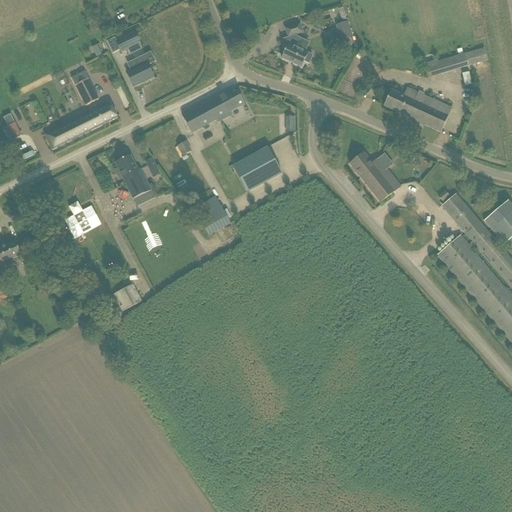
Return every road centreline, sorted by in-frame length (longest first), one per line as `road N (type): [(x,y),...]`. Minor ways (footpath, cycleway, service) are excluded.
road 1 (unclassified): [(511,383),(327,176),(310,137),(321,104)]
road 2 (unclassified): [(0,194),(234,73)]
road 3 (unclassified): [(511,182),(321,104)]
